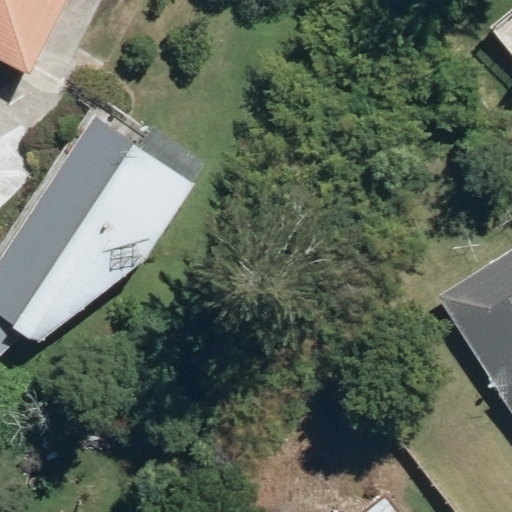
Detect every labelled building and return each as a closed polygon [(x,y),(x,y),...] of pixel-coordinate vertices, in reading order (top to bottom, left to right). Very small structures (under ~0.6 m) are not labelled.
[(0,0),(0,56),(33,73),(70,0),(0,0)] [(98,112),(0,260),(0,309),(2,311),(45,342),(155,257),(215,161),(156,122),(143,143),(98,112)] [(511,248),(440,294),(511,408),(511,248)] [(0,309),(0,356),(24,335),(2,311),(0,309)] [(406,511),(392,494),(368,511),(406,511)]
